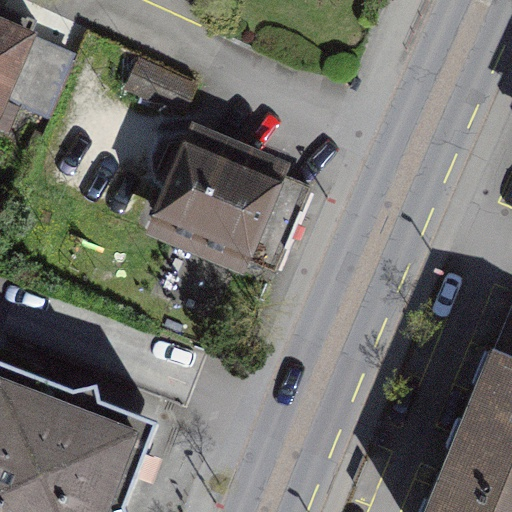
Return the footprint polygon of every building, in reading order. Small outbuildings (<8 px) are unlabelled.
[(0,104),(3,98),(49,117),(74,60),(28,40),(36,20),(0,4),(0,104)] [(140,61),(128,87),(182,112),(194,85),(140,61)] [(311,187),(197,139),(195,145),(181,139),(167,173),(181,178),(162,224),(275,272),(311,187)] [(511,511),(511,309),(494,351),(428,511),(511,511)] [(121,511),(157,420),(0,360),(0,511),(121,511)]
